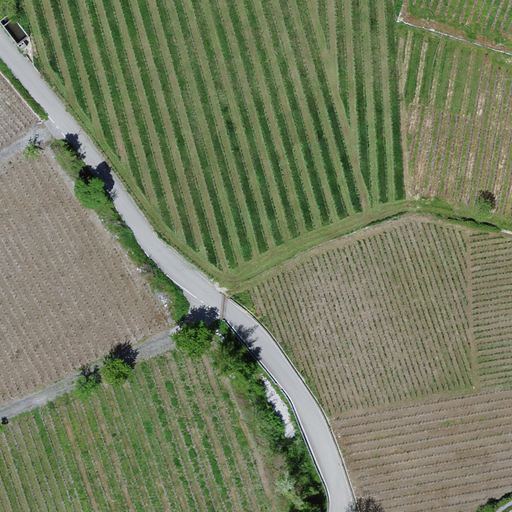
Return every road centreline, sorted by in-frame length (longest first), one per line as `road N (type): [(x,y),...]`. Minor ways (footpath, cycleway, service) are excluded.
road 1 (unclassified): [(0,47),(152,246),(290,383),(330,460),(342,511)]
road 2 (track): [(213,299),(379,222),(429,215),(511,228)]
road 3 (track): [(0,422),(225,312)]
